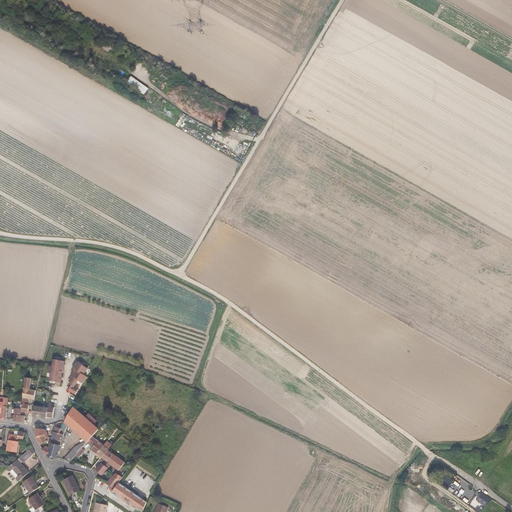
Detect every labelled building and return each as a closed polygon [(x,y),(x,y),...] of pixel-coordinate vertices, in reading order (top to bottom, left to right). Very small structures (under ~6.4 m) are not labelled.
[(131,76),(127,82),(145,94),(149,88),(131,76)] [(50,380),(56,382),(59,383),(61,383),(62,380),(62,377),(63,376),(62,376),(62,374),(63,370),(64,370),(64,369),(65,365),(65,362),(64,362),(61,361),(54,360),(53,365),(53,367),(50,366),(48,373),(49,373),(51,374),(51,377),(50,380)] [(85,373),(89,367),(79,360),(75,367),(76,367),(75,369),(77,370),(73,377),(74,378),(72,382),(73,382),(71,385),(72,386),(71,388),(77,392),(80,387),(76,385),(80,379),(84,381),(88,375),(85,373)] [(35,400),(37,390),(34,389),(34,388),(31,388),(32,378),(27,377),(25,403),(27,403),(27,404),(30,405),(31,399),(35,400)] [(51,407),(37,405),(34,416),(34,417),(45,418),(49,419),(50,418),(51,408),(51,407)] [(77,408),(75,406),(71,413),(68,421),(64,427),(62,434),(66,435),(70,425),(77,430),(86,416),(83,414),(77,408)] [(91,413),(97,419),(101,415),(94,409),(91,413)] [(94,435),(99,428),(94,423),(97,419),(91,413),(87,410),(83,414),(86,416),(77,430),(89,441),(94,435)] [(62,434),(64,427),(62,426),(61,429),(57,429),(54,438),(65,441),(66,435),(62,434)] [(48,438),(51,438),(48,430),(43,429),(37,429),(39,438),(47,435),(48,438)] [(25,440),(26,433),(21,432),(20,434),(16,433),(12,433),(8,451),(18,453),(20,443),(18,442),(19,440),(25,440)] [(49,442),(48,438),(47,435),(39,438),(42,445),(49,442)] [(104,458),(110,450),(108,447),(109,446),(94,435),(89,441),(94,444),(91,447),(93,449),(92,451),(102,459),(103,458),(104,458)] [(64,443),(54,440),(52,447),(48,446),(46,448),(44,448),(47,455),(60,458),(64,443)] [(21,483),(31,474),(24,465),(37,454),(34,448),(21,460),(24,463),(23,464),(20,461),(10,470),(12,473),(15,470),(21,477),(18,480),(21,483)] [(70,455),(75,459),(79,455),(79,454),(75,450),(70,455)] [(117,456),(116,455),(110,450),(104,458),(108,461),(107,462),(106,462),(104,463),(103,463),(98,470),(101,473),(104,475),(112,465),(120,470),(125,462),(117,456)] [(119,484),(122,480),(115,476),(114,475),(109,485),(116,489),(119,484)] [(65,481),(72,495),(81,491),(75,477),(65,481)] [(32,494),(41,489),(33,478),(25,483),(32,494)] [(149,501),(119,484),(116,489),(114,493),(144,511),(149,501)] [(485,506),(491,499),(483,492),(477,500),(485,506)] [(35,507),(38,510),(46,505),(39,494),(30,500),(35,507)] [(99,503),(96,511),(108,511),(110,506),(99,503)]
